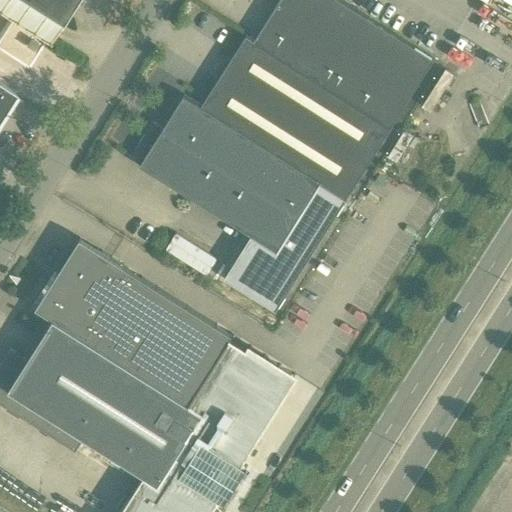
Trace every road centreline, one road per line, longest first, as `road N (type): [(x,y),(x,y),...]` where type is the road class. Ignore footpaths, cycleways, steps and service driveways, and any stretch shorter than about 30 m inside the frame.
road 1 (primary): [(511,232),(334,511)]
road 2 (unclassified): [(0,249),(157,0)]
road 3 (primary): [(381,511),(511,306)]
